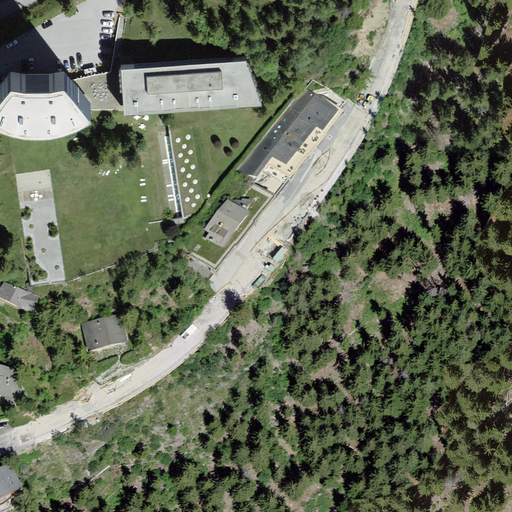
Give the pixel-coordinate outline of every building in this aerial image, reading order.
[(257,54),(124,63),(128,111),(271,102),(257,54)] [(39,76),(14,69),(0,85),(0,109),(14,117),(46,121),(70,117),(106,107),(86,69),(65,75),(39,76)] [(321,139),(327,144),(345,121),(310,93),(264,151),(276,161),(286,148),(303,162),(321,139)] [(232,209),(210,241),(215,244),(211,251),(229,264),(256,225),(232,209)] [(44,315),(50,299),(9,284),(4,300),(44,315)] [(95,358),(139,345),(130,315),(86,328),(95,358)] [(0,367),(0,399),(30,403),(34,371),(0,367)] [(22,465),(0,476),(0,506),(35,489),(22,465)]
